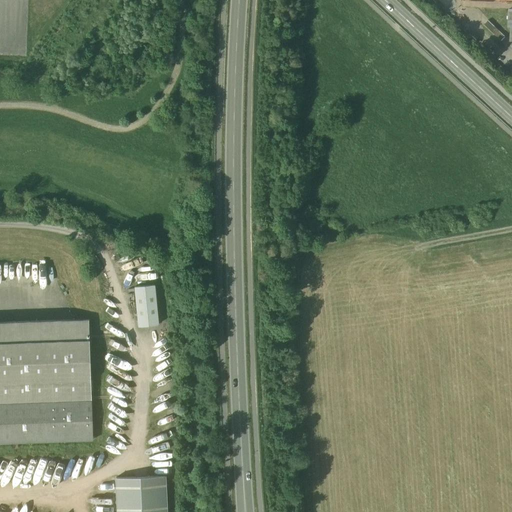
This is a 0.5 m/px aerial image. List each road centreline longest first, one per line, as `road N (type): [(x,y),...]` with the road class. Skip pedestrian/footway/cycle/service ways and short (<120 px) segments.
road 1 (primary): [(246,511),(232,186),(239,0)]
road 2 (primary): [(511,118),(384,0)]
